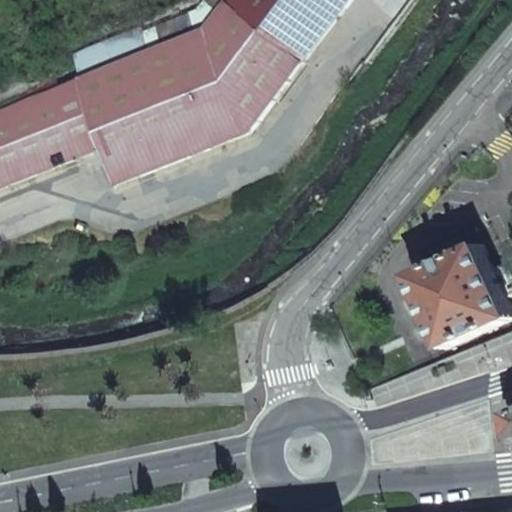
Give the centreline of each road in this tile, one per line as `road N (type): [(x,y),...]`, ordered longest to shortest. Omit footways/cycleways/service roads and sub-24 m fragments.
road 1 (unclassified): [(511,56),(299,310),(287,345),(299,409)]
road 2 (secondary): [(264,439),(0,490)]
road 3 (secondary): [(511,378),(344,426)]
road 4 (secondary): [(342,485),(511,471)]
